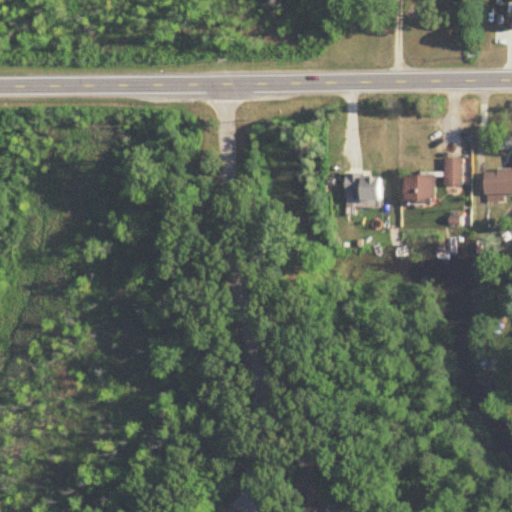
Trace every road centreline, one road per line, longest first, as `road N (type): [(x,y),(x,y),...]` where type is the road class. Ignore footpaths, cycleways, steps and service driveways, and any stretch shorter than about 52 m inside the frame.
road 1 (tertiary): [(0,88),(511,80)]
road 2 (residential): [(229,85),(237,250),(269,395),(247,511)]
